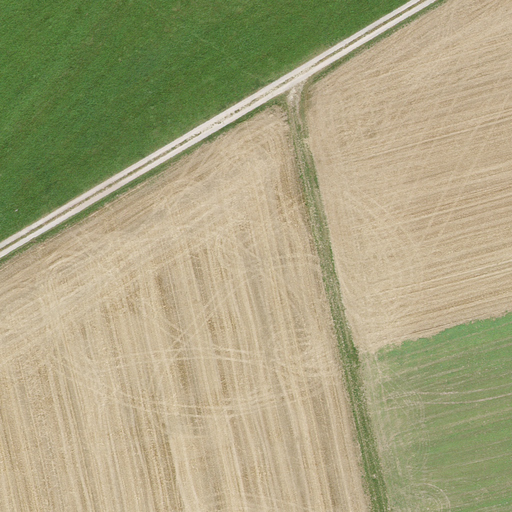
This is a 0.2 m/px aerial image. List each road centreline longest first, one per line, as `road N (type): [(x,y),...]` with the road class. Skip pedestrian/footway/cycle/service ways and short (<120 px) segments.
road 1 (track): [(0,251),(427,0)]
road 2 (track): [(279,87),(369,511)]
